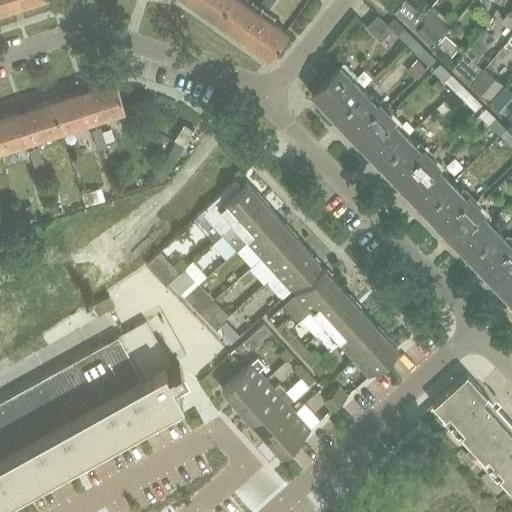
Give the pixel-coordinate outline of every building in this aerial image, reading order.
[(0,0),(0,10),(31,0),(0,0)] [(190,0),(214,17),(226,0),(190,0)] [(287,31),(243,0),(226,0),(214,17),(271,57),(287,31)] [(398,0),(381,0),(393,9),(400,1),(398,0)] [(400,0),(400,1),(393,9),(413,25),(423,13),(406,0),(400,0)] [(511,19),(511,2),(508,8),(509,9),(503,16),(510,22),(511,19)] [(431,44),(438,36),(451,23),(434,6),(421,19),(424,22),(416,30),(431,44)] [(367,26),(373,33),(385,22),(378,15),(367,26)] [(391,28),(398,35),(405,28),(395,18),(388,25),(391,28)] [(385,22),(373,33),(380,40),(391,28),(388,25),(385,22)] [(416,38),(405,28),(398,35),(409,45),(416,38)] [(484,30),(476,39),(453,66),(469,81),(480,69),(472,61),(484,46),(493,37),(484,30)] [(436,46),(451,57),(459,47),(445,35),(436,46)] [(419,55),(426,48),(416,38),(409,45),(419,55)] [(429,65),(436,58),(426,48),(419,55),(429,65)] [(416,58),(405,69),(415,79),(426,67),(416,58)] [(444,79),(450,72),(440,62),(433,69),(444,79)] [(313,92),(334,113),(362,87),(341,65),(313,92)] [(488,100),(502,85),(485,69),(471,83),(488,100)] [(454,90),(461,83),(450,72),(444,79),(453,89),(454,90)] [(437,77),(430,85),(436,92),(444,84),(437,77)] [(116,78),(81,90),(52,99),(62,129),(125,109),(116,78)] [(454,90),(464,100),(471,93),(461,83),(454,90)] [(511,93),(503,86),(490,101),(505,114),(511,105),(511,93)] [(377,103),(362,87),(334,113),(379,161),(407,134),(393,119),(395,117),(380,101),(377,103)] [(481,103),(471,93),(464,100),(474,110),(481,103)] [(0,149),(62,129),(52,99),(0,115),(0,149)] [(479,114),(490,125),(497,118),(486,107),(479,114)] [(500,135),(507,128),(497,118),(490,125),(500,135)] [(194,128),(193,128),(193,127),(190,125),(190,126),(183,122),(174,138),(184,144),(194,128)] [(91,128),(95,138),(98,148),(106,145),(100,125),(91,128)] [(500,135),(510,145),(511,143),(511,132),(507,128),(500,135)] [(379,161),(423,206),(452,180),(437,165),(439,163),(424,147),(422,149),(407,134),(379,161)] [(163,181),(168,173),(184,147),(177,142),(156,176),(163,181)] [(29,148),(32,158),(35,168),(44,165),(38,145),(29,148)] [(423,206),(469,254),(497,227),(482,212),(484,210),(469,195),(467,197),(452,180),(423,206)] [(246,182),(224,202),(217,195),(200,211),(207,218),(204,220),(219,237),(232,225),(261,198),(246,182)] [(276,214),(261,198),(232,225),(240,234),(228,245),(235,252),(247,241),(276,214)] [(31,203),(19,206),(22,217),(35,214),(31,203)] [(247,241),(261,257),(290,230),(276,214),(247,241)] [(511,237),(509,240),(497,227),(469,254),(511,299),(511,237)] [(261,257),(276,273),(305,246),(290,230),(261,257)] [(305,246),(276,273),(268,286),(277,296),(291,289),(320,262),(305,246)] [(160,250),(146,263),(165,284),(170,279),(179,271),(160,250)] [(311,310),(340,283),(325,266),(295,293),(311,310)] [(179,271),(170,279),(181,291),(194,279),(183,267),(179,271)] [(355,299),(340,283),(311,310),(325,326),(355,299)] [(93,304),(98,313),(104,310),(114,304),(109,295),(97,301),(93,304)] [(216,328),(222,323),(212,312),(218,306),(211,299),(198,311),(215,329),(216,328)] [(340,341),(369,315),(355,299),(325,326),(340,341)] [(283,336),(290,330),(275,314),(268,321),(283,336)] [(355,358),(384,331),(369,315),(340,341),(355,358)] [(0,498),(33,480),(68,461),(103,441),(137,422),(183,397),(182,395),(181,393),(185,391),(175,374),(184,369),(179,360),(172,364),(147,320),(119,335),(13,393),(0,400),(0,498)] [(222,323),(216,328),(231,345),(238,338),(241,336),(225,320),(222,323)] [(263,324),(245,340),(253,349),(271,333),(263,324)] [(304,345),(297,338),(290,330),(283,336),(297,352),(304,345)] [(369,374),(399,347),(384,331),(355,358),(369,374)] [(297,352),(304,359),(312,367),(319,361),(304,345),(297,352)] [(291,355),(284,347),(277,354),(284,361),(291,355)] [(257,356),(251,362),(246,367),(222,389),(238,405),(267,379),(259,370),(265,364),(257,356)] [(319,361),(312,367),(319,375),(326,369),(319,361)] [(301,377),(308,371),(301,363),(294,369),(301,377)] [(308,371),(301,377),(308,385),(315,378),(308,371)] [(511,420),(495,402),(483,388),(467,371),(433,402),(511,489),(511,420)] [(252,421),(286,390),(279,382),(274,386),(267,379),(238,405),(252,421)] [(332,391),(341,401),(348,393),(340,384),(332,391)] [(267,437),(296,411),(288,401),(292,397),(286,390),(252,421),(267,437)] [(324,398),(333,408),(341,401),(332,391),(324,398)] [(267,437),(282,454),(314,424),(306,416),(304,419),(296,411),(267,437)]
